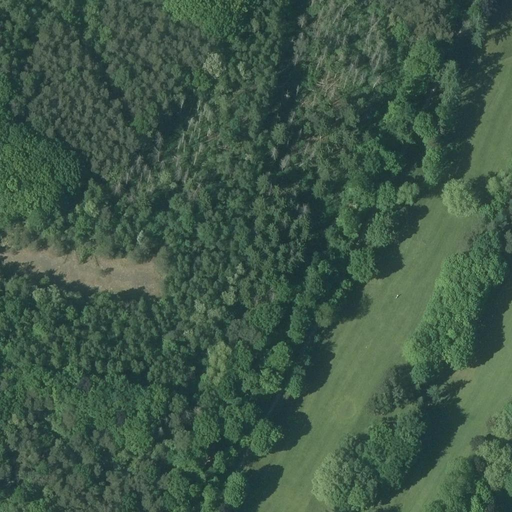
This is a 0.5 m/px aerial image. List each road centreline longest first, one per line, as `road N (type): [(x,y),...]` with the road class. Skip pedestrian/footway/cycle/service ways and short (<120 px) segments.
road 1 (track): [(218,511),(477,0)]
road 2 (track): [(79,0),(82,26),(169,198),(169,256),(156,277),(0,248)]
